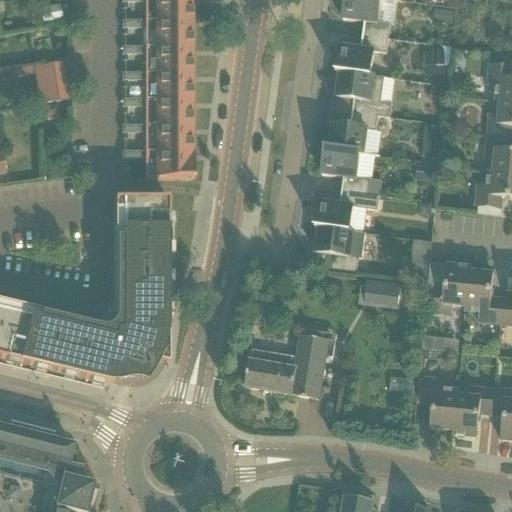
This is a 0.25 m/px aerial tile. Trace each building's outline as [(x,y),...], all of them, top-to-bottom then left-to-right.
[(193,23),(195,23),(195,17),(194,17),(194,10),(195,10),(197,10),(197,7),(195,7),(193,7),(193,0),(133,0),(133,5),(144,5),(144,23),(193,23)] [(363,38),(388,41),(390,27),(378,25),(381,1),(385,2),(385,1),(375,0),(345,0),(343,22),(365,25),(363,38)] [(434,11),(433,24),(451,26),(453,13),(434,11)] [(193,49),(195,49),(195,43),(194,43),(194,37),(195,37),(197,37),(197,34),(195,34),(193,34),(193,23),(144,23),(133,23),(133,31),(144,31),(144,49),(193,49)] [(336,74),(339,75),(370,79),(374,54),(386,56),(388,41),(363,38),(361,51),(339,48),(336,74)] [(133,57),(133,49),(121,49),(121,57),(133,57)] [(193,75),(195,75),(195,69),(194,69),(194,63),(195,63),(197,63),(197,60),(195,60),(193,60),(193,49),(144,49),(133,49),(133,57),(144,57),(144,75),(193,75)] [(444,52),(433,53),(434,69),(445,68),(444,52)] [(68,64),(34,69),(41,106),(68,102),(68,66),(68,64)] [(511,105),(511,69),(495,68),(489,67),(487,89),(496,90),(495,104),(499,105),(499,104),(511,105)] [(133,83),(133,75),(121,75),(121,83),(133,83)] [(192,102),(195,102),(195,95),(194,95),(194,89),(195,89),(196,89),(196,86),(195,86),(193,86),(193,75),(144,75),(133,75),(133,83),(144,83),(144,101),(192,102)] [(378,119),(389,121),(391,106),(381,105),(384,80),(370,79),(339,75),(336,100),(354,102),(352,116),(378,119)] [(430,92),(428,104),(442,106),(443,94),(430,92)] [(133,109),(133,101),(121,101),(121,109),(133,109)] [(192,102),(144,101),(133,101),(133,109),(144,109),(144,128),(192,128),(194,128),(195,121),(194,121),(194,115),(195,115),(196,115),(196,112),(195,112),(192,112),(192,102)] [(487,138),(511,140),(511,105),(499,104),(499,105),(498,117),(489,116),(487,138)] [(56,106),(38,110),(40,123),(59,119),(56,106)] [(325,152),(364,157),(368,132),(376,133),(378,119),(352,116),(351,129),(333,126),(329,151),(325,151),(325,152)] [(449,122),(445,128),(448,134),(455,134),(459,128),(455,122),(449,122)] [(133,135),(133,128),(121,127),(121,135),(133,135)] [(144,128),(133,128),(133,135),(144,136),(144,154),(192,154),(194,154),(194,148),(193,148),(193,141),(194,141),(196,141),(196,138),(194,138),(192,138),(192,128),(144,128)] [(429,128),(429,133),(432,139),(441,140),(442,129),(429,128)] [(511,152),(511,153),(511,151),(511,140),(487,138),(485,161),(494,162),(492,174),(511,176),(511,152)] [(342,193),(379,199),(381,184),(357,181),(360,157),(364,158),(364,157),(325,152),(322,177),(344,180),(342,193)] [(192,154),(144,154),(133,154),(133,162),(144,162),(144,181),(194,181),(194,174),(194,168),(196,168),(196,165),(194,165),(192,165),(192,154)] [(416,165),(414,183),(436,185),(438,168),(416,165)] [(442,170),(440,182),(452,183),(454,171),(442,170)] [(475,209),(501,211),(502,200),(511,200),(511,176),(492,174),(488,174),(486,188),(478,187),(475,209)] [(318,230),(362,236),(366,211),(378,213),(379,199),(342,193),(340,207),(318,204),(314,230),(318,230)] [(160,361),(162,355),(164,349),(167,335),(168,328),(168,323),(168,316),(173,316),(174,218),(169,218),(169,201),(114,201),(113,308),(108,308),(108,312),(108,315),(106,319),(104,321),(103,322),(102,322),(101,323),(100,323),(96,323),(94,322),(93,322),(90,321),(4,301),(3,306),(0,305),(0,365),(101,390),(102,385),(105,386),(106,383),(112,384),(113,381),(118,381),(124,380),(128,379),(135,379),(142,379),(146,362),(158,365),(160,361)] [(418,206),(416,218),(429,220),(431,208),(418,206)] [(331,272),(357,276),(359,260),(361,260),(364,236),(362,236),(318,230),(315,255),(333,258),(331,272)] [(409,281),(425,283),(427,267),(410,265),(409,281)] [(429,316),(451,318),(452,309),(465,310),(466,310),(470,274),(471,274),(471,269),(446,267),(444,291),(433,290),(431,309),(429,316)] [(478,325),(500,327),(503,301),(491,300),(493,276),(471,274),(470,274),(466,310),(465,310),(464,315),(479,316),(478,325)] [(366,290),(382,292),(380,308),(396,310),(399,289),(367,285),(366,290)] [(500,327),(511,328),(511,302),(503,301),(500,327)] [(249,363),(245,390),(318,402),(322,383),(328,343),(322,342),(323,336),(305,332),(304,339),(302,338),(298,360),(284,358),(272,356),(253,353),(251,364),(249,363)] [(511,346),(501,345),(500,357),(511,358),(511,346)] [(422,362),(440,364),(441,354),(423,352),(422,362)] [(430,431),(453,433),(454,434),(458,398),(458,393),(444,391),(445,382),(423,380),(422,386),(420,406),(432,407),(430,431)] [(452,438),(477,441),(479,417),(491,418),(494,392),(471,390),(470,399),(458,398),(454,434),(453,433),(452,438)] [(511,444),(511,393),(494,392),(491,418),(503,419),(501,443),(511,444)] [(86,511),(92,489),(77,485),(80,472),(67,469),(74,442),(0,423),(0,511),(86,511)] [(344,499),(342,511),(373,511),(374,504),(358,501),(356,498),(351,497),(348,499),(344,499)]
